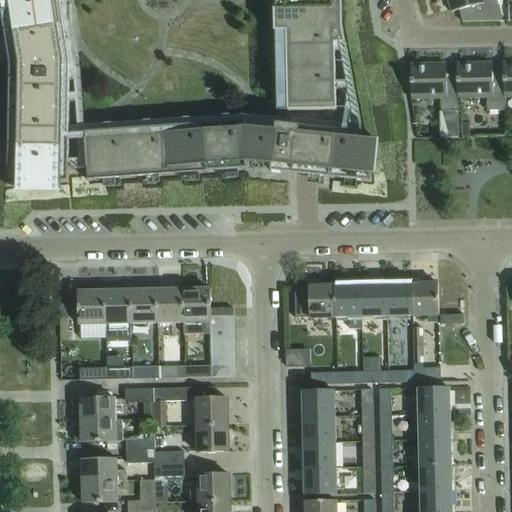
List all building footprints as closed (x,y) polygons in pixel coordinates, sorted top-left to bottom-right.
[(70,66),(69,54),(60,0),(0,0),(11,68),(6,187),(15,187),(15,192),(56,192),(61,184),(69,181),(70,66)] [(345,44),(342,29),(341,0),(273,0),(274,33),(286,33),(288,112),(336,111),(334,44),(339,44),(345,44)] [(447,0),(450,12),(458,10),(461,22),(502,21),(496,0),(447,0)] [(511,62),(502,63),(503,71),(504,98),(511,97),(511,62)] [(503,71),(491,72),(491,63),(456,64),(456,72),(457,72),(457,99),(458,99),(486,98),(486,111),(505,111),(504,98),(503,71)] [(457,72),(456,72),(445,73),(445,64),(410,65),(410,100),(440,99),(440,112),(458,112),(458,99),(457,99),(457,72)] [(87,181),(248,170),(247,154),(245,154),(243,122),(84,133),(86,169),(87,181)] [(355,133),(276,125),(243,122),(245,154),(247,154),(272,160),(271,172),(280,173),(280,174),(317,178),(371,183),(372,176),(375,176),(377,141),(363,140),(362,133),(355,133)] [(411,285),(412,316),(438,316),(437,284),(411,285)] [(386,317),(412,316),(411,285),(385,286),(386,317)] [(361,329),(361,318),(360,286),(334,287),(335,318),(349,318),(350,330),(361,329)] [(361,318),(386,317),(385,286),(360,286),(361,318)] [(335,318),(334,287),(308,287),(308,291),(294,292),(295,319),(309,319),(335,318)] [(209,318),(210,309),(209,289),(182,290),(183,323),(209,323),(210,318),(209,318)] [(131,325),(157,324),(156,290),(130,291),(131,325)] [(157,324),(183,323),(182,290),(156,290),(157,324)] [(130,291),(104,292),(105,325),(105,344),(130,344),(131,325),(130,291)] [(78,326),(105,325),(104,292),(78,292),(78,326)] [(209,318),(210,318),(233,318),(233,316),(232,309),(210,309),(209,318)] [(210,331),(233,330),(233,318),(210,318),(209,323),(210,331)] [(413,369),(422,369),(421,328),(411,329),(413,369)] [(210,344),(233,343),(233,330),(210,331),(210,344)] [(210,354),(233,354),(233,343),(210,344),(210,354)] [(210,366),(234,366),(233,354),(210,354),(210,366)] [(211,378),(234,378),(234,366),(210,366),(210,367),(211,378)] [(158,379),(184,379),(184,367),(158,368),(158,379)] [(184,379),(211,378),(210,367),(184,367),(184,379)] [(106,381),(132,380),(132,368),(106,369),(106,381)] [(132,380),(158,379),(158,368),(132,368),(132,380)] [(414,383),(440,382),(439,368),(422,369),(413,369),(413,372),(414,383)] [(80,381),(106,381),(106,369),(80,370),(80,381)] [(363,384),(388,384),(387,372),(363,373),(363,384)] [(388,384),(414,383),(413,372),(387,372),(388,384)] [(310,385),(337,385),(336,373),(310,374),(310,385)] [(337,385),(363,384),(363,373),(336,373),(337,385)] [(195,400),(215,400),(215,388),(152,390),(152,402),(165,402),(195,401),(195,400)] [(418,416),(449,415),(449,389),(417,389),(418,416)] [(153,421),(152,402),(152,390),(124,390),(124,401),(127,401),(127,404),(143,404),(143,421),(153,421)] [(379,416),(391,416),(390,390),(378,390),(379,416)] [(302,418),(333,418),(333,391),(302,392),(302,418)] [(361,417),(372,417),(372,391),(361,391),(361,417)] [(196,428),(228,427),(227,399),(215,400),(195,400),(195,401),(196,428)] [(73,409),(73,421),(80,421),(80,422),(121,421),(115,421),(115,400),(73,401),(73,409)] [(162,427),(166,427),(165,402),(152,402),(153,421),(153,427),(153,429),(162,429),(162,427)] [(418,441),(450,441),(449,415),(418,416),(418,441)] [(380,441),(392,441),(391,416),(379,416),(380,441)] [(362,444),(373,444),(372,417),(361,417),(362,444)] [(303,445),(334,444),(333,418),(302,418),(303,445)] [(80,421),(73,421),(74,443),(121,442),(121,421),(80,422),(80,421)] [(228,427),(196,428),(196,453),(228,453),(228,427)] [(380,467),(392,467),(392,441),(380,441),(380,467)] [(419,467),(451,466),(450,441),(418,441),(419,467)] [(126,451),(149,451),(149,442),(126,442),(126,451)] [(304,470),(334,470),(334,444),(303,445),(304,470)] [(363,469),(373,468),(373,444),(362,444),(363,469)] [(149,451),(126,451),(126,462),(150,461),(149,451)] [(154,467),(183,466),(183,454),(154,454),(154,467)] [(81,483),(117,483),(126,482),(125,471),(117,472),(117,461),(75,462),(75,470),(81,469),(81,482),(81,483)] [(183,466),(154,467),(154,479),(183,479),(183,466)] [(419,492),(451,492),(451,466),(419,467),(419,492)] [(381,493),(393,493),(392,467),(380,467),(381,493)] [(373,468),(363,469),(363,494),(374,494),(373,468)] [(334,470),(304,470),(304,496),(335,495),(334,470)] [(189,504),(229,503),(229,476),(197,476),(197,491),(188,490),(189,504)] [(127,511),(128,511),(154,511),(155,481),(139,481),(139,502),(127,502),(127,511)] [(118,503),(117,483),(81,483),(81,482),(75,482),(75,490),(81,490),(82,504),(118,503)] [(419,511),(451,511),(451,492),(419,492),(419,511)] [(381,511),(393,511),(393,493),(381,493),(381,511)] [(304,511),(335,511),(336,501),(304,502),(304,511)] [(363,511),(374,511),(375,501),(363,501),(363,511)] [(229,511),(229,503),(189,504),(188,511),(229,511)]
